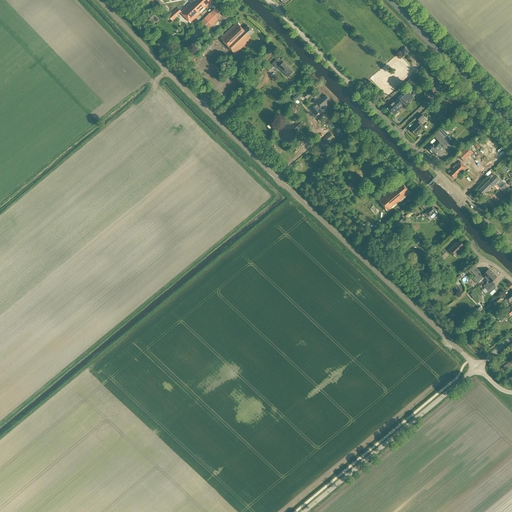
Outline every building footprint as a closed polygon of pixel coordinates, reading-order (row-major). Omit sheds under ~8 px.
[(157,0),(155,2),(162,8),(164,6),(157,0)] [(188,0),(191,2),(187,6),(191,9),(191,8),(192,9),(194,8),(195,9),(203,0),(188,0)] [(212,0),(211,0),(203,0),(195,9),(200,14),(211,3),(210,2),(212,0)] [(191,9),(187,6),(181,11),(178,7),(168,16),(172,21),(178,16),(177,16),(180,12),(191,23),(200,14),(195,9),(194,8),(192,9),(191,8),(191,9)] [(210,13),(199,24),(206,31),(221,17),(214,9),(212,11),(210,13)] [(246,44),(247,43),(249,42),(248,41),(251,39),(249,37),(253,33),(247,26),(243,30),(237,24),(220,39),(235,55),(246,44)] [(165,51),(171,46),(165,41),(160,46),(165,51)] [(404,48),(400,52),(404,56),(408,53),(404,48)] [(246,50),(242,54),(251,63),(255,59),(246,50)] [(277,69),(278,68),(288,77),(293,72),(284,62),(282,64),(277,59),(272,64),(277,69)] [(420,70),(423,75),(429,70),(432,67),(428,63),(427,62),(419,69),(420,70)] [(269,63),(264,67),(268,71),(273,67),(269,63)] [(417,73),(407,83),(410,85),(419,76),(417,73)] [(309,90),(303,95),(307,99),(313,94),(309,90)] [(414,97),(408,90),(399,98),(398,96),(387,107),(392,113),(396,110),(397,111),(404,104),(405,105),(414,97)] [(316,104),(311,108),(317,114),(327,105),(326,104),(330,101),(325,95),(320,99),(320,98),(315,103),(316,104)] [(443,116),(438,121),(442,124),(447,120),(446,120),(443,116)] [(418,130),(424,125),(419,120),(417,121),(414,123),(415,124),(410,128),(414,133),(415,133),(416,135),(419,132),(418,130)] [(330,133),(321,141),(325,145),(334,138),(330,133)] [(428,149),(436,157),(449,144),(438,133),(434,137),(439,141),(434,146),(432,144),(428,149)] [(467,147),(458,155),(464,162),(473,154),(467,147)] [(465,167),(459,161),(453,168),(454,169),(449,173),(455,179),(464,170),(464,171),(467,168),(466,167),(465,167)] [(493,188),(496,185),(505,195),(510,199),(511,196),(511,187),(510,190),(495,175),(492,173),(488,177),(490,179),(479,191),(483,196),(487,191),(488,192),(493,188)] [(396,186),(393,189),(392,186),(389,184),(387,186),(389,189),(391,191),(379,200),(388,212),(410,193),(402,183),(397,188),(396,186)] [(425,216),(427,218),(430,216),(432,218),(433,218),(435,216),(437,214),(437,212),(436,211),(432,206),(431,207),(430,205),(429,205),(427,203),(423,207),(425,210),(426,211),(426,212),(423,214),(425,216)] [(406,216),(405,217),(407,220),(411,216),(412,215),(414,213),(412,211),(406,216)] [(400,216),(388,226),(392,231),(404,221),(400,216)] [(466,245),(460,239),(457,243),(456,242),(448,250),(455,256),(466,245)] [(438,251),(436,252),(443,260),(448,255),(446,253),(441,248),(438,251)] [(471,272),(473,274),(476,276),(474,278),(472,279),(477,284),(481,280),(484,278),(486,280),(493,273),(489,269),(483,275),(480,272),(476,268),(471,272)] [(467,271),(459,277),(461,280),(469,274),(467,271)] [(493,273),(486,280),(488,282),(486,284),(483,287),(492,296),(496,292),(494,290),(495,288),(491,283),(497,277),(493,273)]
